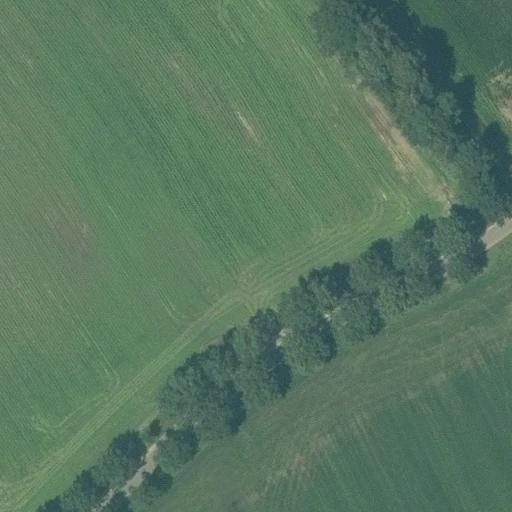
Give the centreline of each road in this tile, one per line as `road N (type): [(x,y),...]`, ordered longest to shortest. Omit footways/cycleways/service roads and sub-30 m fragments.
road 1 (unclassified): [(114,511),(293,346),(392,297),(511,215)]
road 2 (track): [(511,163),(387,0)]
